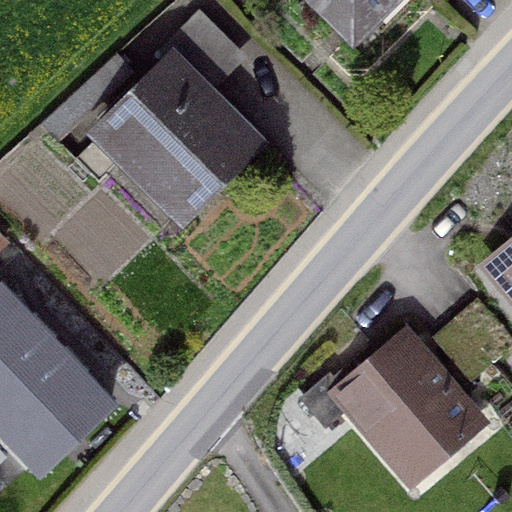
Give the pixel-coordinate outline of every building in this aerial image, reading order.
[(342,0),(363,21),(384,0),(342,0)] [(100,132),(178,210),(249,139),(198,88),(237,48),(199,9),(158,50),(171,62),(100,132)] [(0,226),(0,252),(13,242),(0,226)] [(511,250),(492,268),(511,291),(511,250)] [(0,289),(0,399),(55,346),(1,289),(0,289)] [(511,346),(511,338),(478,298),(455,317),(493,362),(511,346)] [(432,336),(470,382),(493,362),(455,317),(432,336)] [(329,376),(304,398),(325,423),(348,404),(409,475),(475,418),(407,339),(382,360),(372,348),(345,370),(356,382),(343,393),(329,376)] [(110,404),(55,346),(0,399),(0,428),(40,471),(110,404)]
